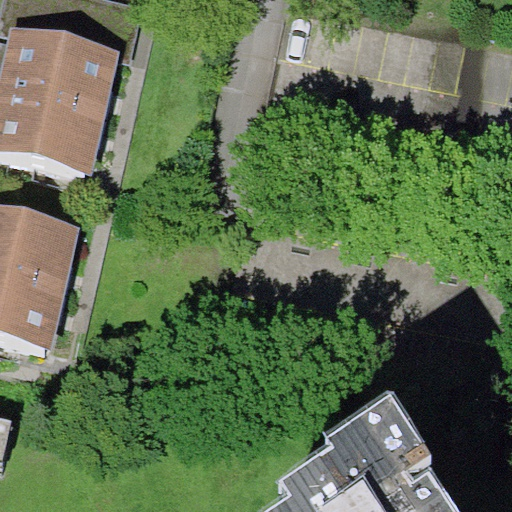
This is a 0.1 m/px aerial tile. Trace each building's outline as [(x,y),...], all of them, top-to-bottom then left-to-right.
[(0,104),(87,124),(100,66),(7,46),(0,76),(0,104)] [(0,165),(74,182),(87,124),(0,104),(0,165)] [(0,290),(46,301),(59,243),(0,229),(0,290)] [(0,351),(33,359),(46,301),(0,290),(0,351)] [(11,436),(0,433),(0,476),(2,477),(11,436)] [(414,511),(390,476),(335,511),(414,511)]
